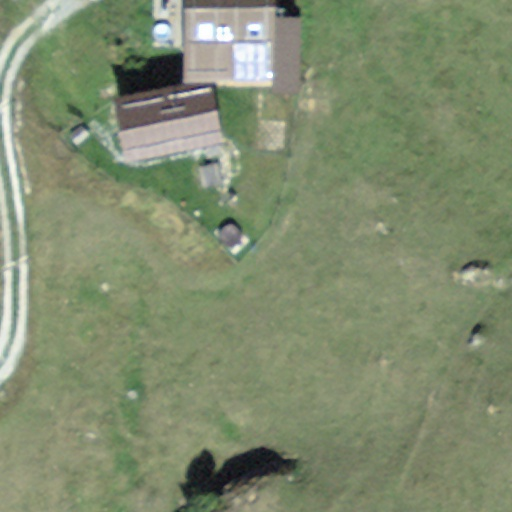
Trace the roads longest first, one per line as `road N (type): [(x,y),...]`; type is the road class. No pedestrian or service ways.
road 1 (track): [(0,357),(13,325),(14,287),(0,141)]
road 2 (track): [(0,99),(5,66),(24,31),(71,0)]
